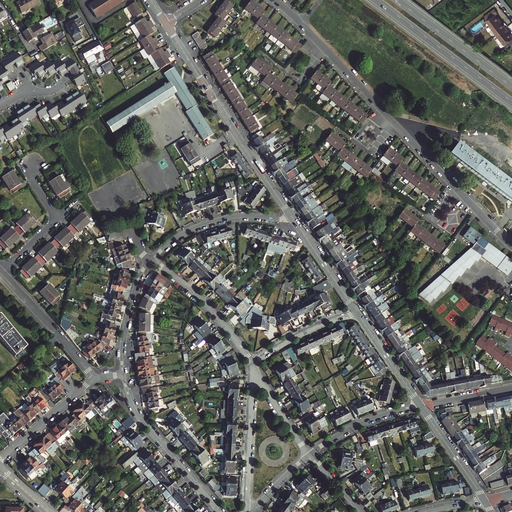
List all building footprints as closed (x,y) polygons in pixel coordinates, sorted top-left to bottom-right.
[(17,3),(22,13),(41,3),(39,0),(26,0),(22,2),(21,1),(17,3)] [(125,0),(97,0),(89,6),(96,18),(125,0)] [(220,5),(218,7),(227,14),(233,7),(225,1),(221,6),(220,5)] [(135,2),(128,7),(135,18),(133,20),(135,24),(145,18),(135,2)] [(251,15),(258,6),(256,4),(255,6),(250,2),(244,9),(251,15)] [(251,15),(259,21),(262,17),(265,13),(259,9),(260,7),(258,6),(251,15)] [(221,21),(227,14),(218,7),(217,9),(218,10),(214,15),(218,18),(221,21)] [(497,14),(494,10),(483,18),(496,35),(505,29),(495,15),(497,14)] [(65,24),(74,43),(83,38),(78,28),(84,24),(81,17),(65,24)] [(263,30),(270,21),(268,19),(267,21),(262,17),(259,21),(256,24),(263,30)] [(131,27),(136,34),(153,23),(151,19),(147,22),(145,18),(135,24),(131,27)] [(214,23),(213,22),(211,25),(220,31),(226,24),(221,21),(218,18),(214,23)] [(270,35),(276,27),(271,24),(272,22),(270,21),(263,30),(270,35)] [(136,34),(140,41),(150,35),(154,33),(151,28),(155,26),(153,23),(136,34)] [(39,24),(23,33),(29,42),(35,39),(34,38),(44,32),(39,24)] [(220,31),(211,25),(210,26),(211,28),(207,33),(214,39),(220,31)] [(270,35),(277,40),(284,32),(282,30),(281,31),(276,27),(270,35)] [(511,37),(505,29),(496,35),(497,35),(504,45),(511,39),(511,37)] [(285,46),(290,38),(285,34),(286,33),(284,32),(277,40),(285,46)] [(42,52),(51,47),(56,44),(50,35),(41,40),(44,45),(39,47),(42,52)] [(145,49),(158,40),(156,37),(152,39),(150,35),(140,41),(145,49)] [(300,46),(290,38),(285,46),(295,54),(301,46),(300,46)] [(160,43),(158,40),(145,49),(140,52),(145,59),(148,57),(153,54),(159,50),(156,46),(160,43)] [(101,45),(100,43),(82,53),(89,65),(107,55),(106,53),(101,45)] [(29,52),(32,57),(41,51),(38,47),(29,52)] [(162,48),(159,50),(153,54),(157,62),(171,53),(169,49),(165,52),(162,48)] [(11,66),(13,65),(15,64),(18,68),(24,64),(20,58),(17,53),(8,58),(4,61),(11,73),(14,71),(11,66)] [(157,62),(162,69),(171,63),(169,59),(173,56),(171,53),(157,62)] [(203,58),(210,69),(218,64),(210,53),(205,57),(203,58)] [(153,54),(148,57),(153,64),(157,62),(153,54)] [(85,82),(78,71),(71,59),(62,65),(59,60),(52,66),(48,61),(40,66),(38,62),(30,67),(34,74),(36,73),(39,77),(45,73),(47,72),(49,76),(56,72),(58,71),(60,76),(67,72),(69,70),(72,75),(75,79),(73,80),(77,87),(85,82)] [(251,67),(258,72),(265,63),(263,62),(262,63),(257,59),(251,67)] [(106,73),(115,68),(111,60),(102,65),(106,73)] [(1,85),(2,84),(8,80),(6,76),(7,75),(11,73),(4,61),(0,64),(3,68),(0,69),(0,90),(3,89),(1,85)] [(267,65),(265,63),(258,72),(266,78),(268,74),(271,70),(266,67),(267,65)] [(212,76),(213,78),(223,72),(218,64),(210,69),(213,75),(212,76)] [(112,133),(177,93),(188,111),(185,113),(203,142),(213,137),(195,107),(198,105),(174,68),(165,74),(171,83),(161,89),(160,87),(154,90),(155,92),(106,123),(112,133)] [(227,80),(223,72),(213,78),(214,80),(216,79),(219,85),(227,80)] [(310,79),(317,85),(324,76),(322,74),(321,76),(316,72),(310,79)] [(263,82),(270,87),(277,78),(274,76),(273,78),(268,74),(266,78),(263,82)] [(328,87),(330,83),(325,79),(326,78),(324,76),(317,85),(325,90),(328,87)] [(270,87),(277,92),(282,85),(278,81),(279,80),(277,78),(270,87)] [(234,90),(227,80),(219,85),(226,96),(234,90)] [(284,98),(291,89),(289,87),(288,89),(282,85),(277,92),(284,98)] [(322,94),(329,100),(336,91),(334,89),(333,90),(328,87),(325,90),(322,94)] [(284,98),(291,103),(297,96),(292,92),(293,90),(291,89),(284,98)] [(226,96),(233,106),(241,101),(234,90),(226,96)] [(336,105),(342,97),(337,94),(338,92),(336,91),(329,100),(336,105)] [(44,120),(49,117),(50,119),(59,113),(61,118),(70,112),(78,107),(86,102),(82,95),(79,97),(77,92),(70,96),(64,100),(67,104),(65,106),(64,107),(61,102),(54,107),(53,108),(50,103),(48,104),(50,108),(45,111),(38,116),(40,119),(42,118),(44,120)] [(347,101),(342,97),(336,105),(343,111),(350,102),(348,100),(347,101)] [(241,101),(233,106),(237,112),(236,113),(237,115),(246,109),(241,101)] [(351,116),(356,109),(351,105),(352,103),(350,102),(343,111),(351,116)] [(33,108),(32,109),(35,114),(36,116),(37,115),(38,116),(45,111),(50,108),(48,104),(43,108),(42,109),(39,104),(33,108)] [(35,114),(32,109),(29,105),(22,109),(15,114),(18,118),(16,119),(10,123),(13,126),(19,123),(28,118),(35,114)] [(251,117),(246,109),(237,115),(239,118),(240,117),(243,122),(251,117)] [(366,116),(356,109),(351,116),(361,124),(367,117),(366,116)] [(8,140),(16,135),(23,130),(22,128),(28,124),(26,122),(29,120),(36,116),(35,114),(28,118),(19,123),(13,126),(13,127),(11,128),(10,129),(9,128),(2,132),(0,133),(0,139),(1,142),(6,138),(8,140)] [(251,117),(243,122),(251,133),(258,128),(251,117)] [(489,133),(491,125),(473,121),(471,128),(489,133)] [(325,141),(333,147),(339,138),(337,136),(336,137),(330,133),(325,141)] [(267,142),(270,140),(268,137),(262,141),(257,134),(252,136),(251,137),(254,141),(253,142),(255,146),(254,147),(256,150),(267,142)] [(341,140),(339,138),(333,147),(340,152),(342,148),(345,145),(340,141),(341,140)] [(184,158),(193,152),(187,142),(178,148),(184,158)] [(259,151),(261,155),(271,148),(267,142),(256,150),(258,152),(259,151)] [(313,147),(310,143),(303,147),(306,152),(313,147)] [(271,148),(261,155),(264,159),(263,160),(265,162),(280,152),(284,149),(287,147),(286,145),(275,152),(272,148),(271,148)] [(476,156),(469,151),(468,152),(458,145),(450,155),(511,201),(511,185),(500,176),(501,175),(493,169),(492,171),(475,157),(476,156)] [(344,162),(351,153),(349,151),(348,152),(342,148),(340,152),(337,156),(344,162)] [(389,148),(383,156),(390,162),(397,153),(395,151),(394,152),(389,148)] [(193,152),(184,158),(190,168),(200,162),(193,152)] [(270,168),(277,163),(275,160),(279,157),(282,155),(280,152),(265,162),(266,164),(267,164),(270,168)] [(231,158),(238,169),(246,164),(239,153),(231,158)] [(353,154),(351,153),(344,162),(351,167),(357,159),(352,156),(353,154)] [(390,162),(397,167),(400,164),(403,160),(398,156),(399,154),(397,153),(390,162)] [(362,163),(357,159),(351,167),(358,172),(365,163),(363,162),(362,163)] [(272,172),(273,174),(288,164),(286,161),(283,163),(281,160),(277,163),(270,168),(273,171),(272,172)] [(279,180),(285,175),(284,172),(292,167),(290,163),(288,164),(273,174),(275,176),(276,176),(279,180)] [(367,165),(365,163),(358,172),(366,178),(371,171),(366,166),(367,165)] [(253,174),(246,164),(238,169),(245,179),(253,174)] [(400,164),(397,167),(394,171),(401,176),(408,168),(406,166),(405,167),(400,164)] [(408,168),(401,176),(409,182),(415,175),(410,171),(411,169),(408,168)] [(2,178),(6,184),(10,191),(12,190),(14,193),(21,188),(20,185),(21,185),(17,178),(13,171),(12,172),(10,169),(2,174),(4,176),(2,178)] [(280,184),(282,187),(297,176),(299,174),(297,171),(287,178),(285,175),(279,180),(281,184),(280,184)] [(48,184),(52,190),(56,197),(57,196),(59,199),(67,194),(65,191),(67,190),(63,184),(59,177),(57,178),(55,175),(47,180),(49,183),(48,184)] [(420,178),(415,175),(409,182),(416,187),(423,179),(421,177),(420,178)] [(297,176),(282,187),(283,189),(284,188),(287,192),(294,187),(296,186),(301,182),(297,176)] [(425,180),(423,179),(416,187),(423,193),(429,186),(424,182),(425,180)] [(252,195),(259,200),(265,191),(257,184),(253,189),(256,190),(252,195)] [(307,188),(290,199),(292,201),(293,200),(295,205),(302,200),(300,197),(304,195),(304,194),(308,191),(308,190),(314,186),(313,184),(307,188)] [(296,191),(294,187),(287,192),(290,196),(289,197),(290,199),(307,188),(305,185),(301,188),(302,189),(301,190),(299,189),(296,191)] [(423,193),(434,201),(440,194),(429,186),(423,193)] [(227,192),(222,194),(224,202),(230,200),(231,202),(234,200),(230,188),(227,189),(227,192)] [(202,198),(197,200),(200,210),(208,207),(206,199),(202,190),(200,190),(202,198)] [(214,196),(216,204),(217,206),(221,205),(220,203),(224,202),(222,194),(214,196)] [(259,200),(252,195),(249,199),(247,198),(244,202),(252,208),(259,200)] [(200,210),(197,200),(195,196),(187,199),(191,213),(197,211),(197,213),(201,212),(200,210)] [(206,199),(208,207),(216,204),(214,196),(206,199)] [(183,205),(180,206),(184,218),(187,217),(186,214),(191,213),(187,199),(182,201),(183,205)] [(306,206),(302,200),(295,205),(298,209),(297,209),(299,211),(306,206)] [(309,204),(306,206),(299,211),(300,214),(301,213),(304,217),(314,211),(312,208),(316,205),(314,201),(309,204)] [(136,205),(128,207),(130,219),(139,218),(136,205)] [(149,210),(146,209),(144,216),(147,217),(145,225),(148,226),(149,224),(154,225),(156,217),(151,215),(152,213),(148,212),(149,210)] [(314,211),(304,217),(307,221),(306,222),(307,224),(319,216),(314,210),(314,211)] [(409,214),(404,210),(399,217),(405,222),(412,214),(410,212),(409,214)] [(33,258),(27,264),(22,268),(22,270),(20,272),(26,278),(28,276),(30,278),(35,273),(41,267),(40,266),(42,264),(45,262),(46,263),(52,258),(58,252),(56,251),(58,249),(61,246),(62,248),(68,243),(73,238),(72,236),(74,234),(77,232),(78,233),(84,228),(90,223),(88,221),(91,219),(84,212),(82,214),(81,213),(75,219),(70,224),(70,225),(68,227),(66,229),(65,228),(59,234),(54,239),(52,242),(50,244),(49,243),(43,249),(37,254),(38,255),(35,257),(33,259),(33,258)] [(24,234),(30,229),(36,223),(35,222),(37,220),(31,213),(29,216),(28,214),(21,220),(16,224),(17,226),(15,228),(13,230),(11,229),(5,234),(0,239),(1,241),(0,241),(0,244),(5,249),(7,248),(8,248),(14,243),(20,238),(19,237),(21,235),(23,233),(24,234)] [(412,214),(405,222),(413,228),(416,225),(419,221),(413,217),(414,215),(412,214)] [(320,222),(322,221),(323,220),(320,215),(319,216),(307,224),(309,226),(309,225),(312,230),(319,225),(320,222)] [(162,218),(156,217),(154,225),(159,227),(159,229),(162,230),(166,217),(162,216),(162,218)] [(327,223),(332,219),(330,216),(323,220),(322,221),(325,224),(327,223)] [(319,241),(333,231),(329,226),(336,221),(334,218),(332,219),(327,223),(328,225),(315,234),(318,238),(317,238),(319,241)] [(421,228),(416,225),(413,228),(410,232),(417,237),(424,229),(422,227),(421,228)] [(244,235),(253,238),(255,229),(247,227),(244,235)] [(472,248),(458,260),(418,296),(429,304),(433,298),(435,299),(441,290),(443,292),(450,282),(452,283),(458,275),(460,276),(466,267),(468,269),(475,260),(477,261),(481,256),(508,276),(511,270),(511,261),(480,238),(481,236),(470,227),(463,236),(474,245),(472,248)] [(216,232),(219,240),(231,236),(229,228),(216,232)] [(338,228),(333,231),(319,241),(320,243),(321,242),(324,246),(331,242),(329,239),(334,236),(333,235),(339,230),(338,228)] [(253,238),(261,241),(263,232),(255,229),(253,238)] [(424,229),(417,237),(424,243),(430,235),(425,232),(426,230),(424,229)] [(216,232),(205,235),(207,244),(219,240),(216,232)] [(272,235),(263,232),(261,241),(269,243),(272,235)] [(277,246),(280,238),(272,235),(269,243),(277,246)] [(430,235),(424,243),(432,248),(438,240),(436,238),(435,239),(430,235)] [(288,241),(280,238),(277,246),(285,249),(288,241)] [(332,244),(331,242),(324,246),(326,250),(325,251),(327,253),(342,243),(339,239),(332,244)] [(440,241),(438,240),(432,248),(439,254),(445,247),(439,243),(440,241)] [(296,244),(288,241),(285,249),(294,252),(296,244)] [(342,243),(327,253),(329,256),(330,255),(332,259),(345,250),(346,249),(345,247),(342,249),(341,247),(344,246),(345,244),(344,242),(342,243)] [(119,256),(128,253),(125,245),(123,246),(123,244),(116,247),(117,248),(116,249),(119,256)] [(178,256),(182,260),(188,255),(192,251),(189,248),(187,250),(184,246),(175,255),(177,258),(178,256)] [(334,263),(336,266),(356,252),(354,248),(347,252),(345,250),(332,259),(335,263),(334,263)] [(182,260),(186,264),(185,265),(188,268),(189,267),(198,258),(192,251),(188,255),(182,260)] [(341,271),(348,266),(346,264),(350,261),(350,260),(357,255),(356,252),(336,266),(337,268),(338,267),(341,271)] [(123,268),(134,268),(128,253),(119,256),(123,268)] [(316,267),(309,257),(302,262),(309,272),(316,267)] [(198,258),(189,267),(195,273),(204,264),(198,258)] [(216,270),(222,263),(220,261),(218,264),(214,268),(216,270)] [(204,264),(195,273),(202,279),(208,273),(212,269),(205,263),(204,264)] [(342,276),(344,278),(360,267),(358,264),(350,270),(348,266),(341,271),(343,275),(342,276)] [(360,267),(344,278),(346,280),(349,284),(356,279),(354,276),(359,272),(365,268),(363,265),(360,267)] [(324,278),(316,267),(309,272),(316,283),(324,278)] [(118,280),(128,282),(130,275),(128,274),(129,271),(123,269),(122,272),(119,271),(118,275),(119,276),(118,280)] [(213,278),(208,273),(202,279),(200,280),(203,283),(205,282),(208,285),(216,277),(215,276),(213,278)] [(150,288),(158,293),(162,295),(164,296),(172,284),(159,274),(150,288)] [(368,280),(352,290),(354,293),(355,292),(359,298),(366,293),(363,288),(367,286),(367,285),(377,278),(375,275),(368,280)] [(216,277),(208,285),(212,289),(211,290),(213,293),(215,292),(221,285),(223,283),(226,280),(227,279),(225,276),(220,281),(216,277)] [(351,288),(352,290),(368,280),(367,277),(359,282),(356,279),(349,284),(352,288),(351,288)] [(113,286),(112,289),(123,292),(124,289),(126,290),(128,282),(118,280),(116,287),(113,286)] [(325,292),(333,288),(328,280),(317,285),(319,289),(315,292),(316,296),(321,293),(325,292)] [(45,298),(54,290),(49,284),(47,285),(45,283),(38,289),(40,292),(39,293),(45,298)] [(221,285),(215,292),(221,298),(227,292),(221,285)] [(152,303),(155,304),(156,301),(154,300),(158,293),(150,288),(143,299),(152,303)] [(225,302),(227,304),(236,294),(230,288),(227,292),(221,298),(223,300),(222,302),(224,304),(225,302)] [(123,292),(112,289),(111,293),(115,294),(113,301),(122,304),(124,297),(122,296),(123,292)] [(59,295),(54,290),(45,298),(50,304),(51,303),(53,306),(60,299),(57,297),(59,295)] [(370,298),(366,293),(359,298),(363,304),(362,305),(364,307),(380,296),(382,295),(380,291),(370,298)] [(322,295),(317,298),(321,305),(326,303),(327,305),(331,303),(325,292),(321,293),(322,295)] [(236,294),(227,304),(226,305),(229,308),(230,307),(234,310),(244,300),(237,294),(236,294)] [(380,296),(364,307),(365,310),(366,309),(369,313),(376,308),(374,305),(377,304),(376,303),(382,299),(380,296)] [(316,308),(321,305),(317,298),(309,302),(313,309),(314,311),(317,310),(316,308)] [(152,303),(143,299),(139,307),(142,309),(139,315),(150,315),(150,313),(148,312),(152,303)] [(122,304),(113,301),(108,300),(107,304),(103,303),(102,306),(111,308),(120,311),(122,304)] [(245,306),(248,304),(244,300),(234,310),(237,314),(236,315),(239,318),(245,312),(247,314),(253,305),(251,304),(249,306),(247,308),(245,306)] [(307,303),(301,306),(305,313),(313,309),(309,302),(307,303)] [(257,308),(253,305),(247,314),(249,317),(249,321),(251,322),(250,330),(253,331),(253,329),(259,329),(260,320),(262,315),(256,314),(255,317),(252,317),(257,308)] [(301,306),(293,309),(297,317),(305,313),(301,306)] [(376,308),(369,313),(372,317),(371,318),(372,320),(380,314),(387,309),(386,307),(379,312),(376,308)] [(120,311),(111,308),(109,315),(103,314),(102,318),(115,321),(116,318),(119,318),(120,311)] [(293,310),(289,312),(285,314),(289,321),(294,319),(295,321),(298,319),(297,317),(293,309),(293,310)] [(281,324),(278,326),(282,335),(286,333),(283,327),(285,325),(284,323),(289,321),(285,314),(280,316),(279,314),(276,315),(281,324)] [(380,314),(372,320),(374,322),(375,321),(378,325),(385,321),(380,314)] [(0,339),(15,357),(20,353),(19,352),(20,351),(21,352),(27,347),(0,315),(0,339)] [(150,315),(139,315),(139,324),(149,325),(150,315)] [(504,320),(493,316),(489,324),(496,327),(494,331),(499,333),(500,329),(504,320)] [(197,331),(204,326),(200,321),(202,320),(199,317),(194,322),(191,320),(187,323),(187,324),(189,326),(190,326),(192,329),(194,327),(197,331)] [(115,321),(102,318),(101,322),(105,323),(104,330),(114,333),(116,326),(114,325),(115,321)] [(260,320),(259,329),(264,330),(264,332),(267,333),(269,320),(266,319),(265,321),(260,320)] [(511,323),(504,320),(500,329),(507,332),(505,335),(510,337),(510,335),(511,334),(511,323)] [(379,330),(381,332),(389,327),(385,321),(378,325),(380,329),(379,330)] [(149,325),(139,324),(139,332),(149,333),(149,325)] [(360,332),(355,325),(348,330),(353,337),(360,332)] [(207,330),(204,326),(197,331),(201,335),(200,337),(202,339),(197,343),(199,345),(204,341),(203,339),(211,331),(209,328),(207,330)] [(340,326),(328,332),(332,339),(343,334),(340,326)] [(389,327),(381,332),(382,335),(383,334),(386,338),(393,333),(389,327)] [(69,329),(65,332),(72,340),(78,335),(69,329)] [(101,341),(109,346),(110,340),(113,340),(114,333),(104,330),(101,341)] [(152,335),(151,333),(149,333),(139,332),(136,332),(138,346),(148,344),(146,337),(150,336),(149,335),(152,335)] [(320,345),(332,339),(328,332),(317,337),(320,345)] [(360,332),(353,337),(358,344),(365,339),(360,332)] [(397,339),(393,333),(386,338),(389,342),(388,342),(389,345),(397,339)] [(397,339),(389,345),(391,347),(392,346),(395,350),(401,345),(400,343),(403,341),(402,340),(406,337),(404,334),(397,339)] [(212,348),(219,343),(215,339),(217,338),(215,335),(205,343),(207,346),(209,344),(212,348)] [(482,336),(477,344),(486,351),(494,340),(490,337),(488,341),(482,336)] [(309,350),(320,345),(317,337),(305,342),(309,350)] [(87,342),(90,346),(96,353),(102,348),(101,347),(103,345),(99,340),(97,342),(96,341),(95,342),(91,338),(87,342)] [(358,344),(363,351),(370,346),(365,339),(358,344)] [(497,343),(494,340),(486,351),(495,358),(500,350),(495,346),(497,343)] [(305,342),(294,347),(298,355),(309,350),(305,342)] [(222,347),(219,343),(212,348),(208,351),(212,356),(214,354),(216,357),(209,362),(210,364),(212,363),(216,361),(222,357),(220,354),(226,349),(224,346),(222,347)] [(148,344),(138,346),(139,354),(134,354),(135,360),(150,357),(148,344)] [(396,355),(398,357),(406,351),(401,345),(395,350),(397,354),(396,355)] [(403,363),(410,358),(408,354),(418,347),(416,345),(406,351),(398,357),(399,360),(400,359),(403,363)] [(96,353),(90,346),(84,350),(85,352),(83,353),(87,358),(89,357),(90,358),(96,353)] [(370,346),(363,351),(368,358),(375,353),(370,346)] [(290,347),(286,350),(290,357),(293,362),(297,360),(290,347)] [(290,357),(286,350),(281,353),(285,360),(290,357)] [(506,355),(500,350),(495,358),(507,367),(511,360),(511,359),(510,358),(511,356),(511,355),(511,354),(509,352),(506,355)] [(380,360),(375,353),(368,358),(373,365),(380,360)] [(226,369),(234,366),(232,361),(234,360),(233,356),(225,360),(221,362),(222,365),(224,364),(226,369)] [(154,368),(152,357),(150,357),(135,360),(137,371),(154,368)] [(405,367),(406,369),(414,364),(410,358),(403,363),(406,367),(405,367)] [(373,365),(370,367),(377,378),(380,377),(388,372),(380,360),(373,365)] [(276,372),(278,376),(290,369),(286,361),(272,370),(274,373),(276,372)] [(63,367),(70,376),(76,371),(74,369),(76,368),(71,363),(70,364),(68,363),(63,367)] [(493,374),(489,375),(485,376),(484,374),(483,374),(482,365),(479,363),(480,369),(481,377),(483,387),(486,386),(485,385),(491,384),(494,383),(499,382),(502,382),(501,377),(497,375),(493,376),(493,374)] [(412,375),(419,370),(414,364),(406,369),(408,372),(409,371),(412,375)] [(224,370),(220,371),(222,376),(226,375),(228,378),(240,373),(238,370),(236,371),(234,366),(226,369),(224,370)] [(70,376),(63,367),(57,373),(53,368),(51,370),(60,381),(62,379),(64,381),(70,376)] [(154,373),(154,368),(137,371),(138,375),(138,379),(159,376),(158,372),(154,373)] [(295,374),(291,368),(290,369),(278,376),(281,381),(280,382),(281,385),(283,384),(291,379),(294,377),(293,375),(295,374)] [(413,380),(415,382),(427,373),(426,370),(423,372),(423,373),(421,374),(419,370),(412,375),(414,379),(413,380)] [(465,373),(468,389),(471,389),(471,388),(475,387),(474,378),(470,379),(470,377),(469,377),(468,372),(465,373)] [(427,373),(415,382),(416,384),(417,383),(420,387),(427,382),(428,382),(432,379),(430,376),(427,373)] [(465,390),(468,389),(465,373),(461,373),(463,380),(459,381),(461,390),(465,389),(465,390)] [(447,376),(448,383),(444,384),(446,393),(451,392),(451,393),(454,392),(450,375),(447,376)] [(454,375),(450,375),(454,392),(456,392),(456,391),(461,390),(459,381),(455,382),(454,375)] [(159,376),(138,379),(140,387),(141,387),(142,390),(151,388),(150,386),(153,385),(152,382),(155,381),(155,385),(160,384),(159,376)] [(474,378),(475,387),(480,386),(480,387),(483,387),(481,377),(474,378)] [(49,386),(42,378),(40,380),(47,387),(49,386)] [(229,387),(228,392),(237,392),(237,387),(239,387),(240,379),(233,380),(233,383),(227,383),(226,387),(229,387)] [(283,384),(288,391),(295,387),(291,379),(283,384)] [(394,383),(384,380),(383,385),(385,386),(384,392),(391,394),(394,383)] [(51,388),(58,396),(64,392),(62,390),(65,387),(60,381),(51,388)] [(347,383),(346,384),(346,382),(341,385),(344,391),(348,389),(348,388),(350,387),(348,383),(347,383)] [(429,396),(437,394),(435,386),(430,387),(427,382),(420,387),(425,394),(429,396)] [(446,393),(444,384),(435,386),(437,394),(446,393)] [(292,399),(300,394),(295,387),(288,391),(292,399)] [(58,396),(51,388),(46,393),(43,390),(40,393),(48,402),(51,400),(52,401),(58,396)] [(148,402),(157,400),(156,392),(155,393),(154,388),(151,388),(142,390),(143,395),(146,394),(148,402)] [(37,400),(34,403),(41,411),(47,406),(45,404),(48,402),(40,393),(39,391),(34,396),(37,400)] [(228,392),(228,401),(236,401),(239,401),(239,398),(237,398),(237,392),(228,392)] [(303,392),(300,394),(292,399),(291,400),(293,403),(295,402),(298,407),(305,402),(302,397),(305,395),(304,392),(303,392)] [(388,404),(391,394),(384,392),(383,397),(380,396),(378,401),(388,404)] [(105,393),(99,398),(106,406),(112,401),(110,400),(112,398),(107,393),(106,395),(105,393)] [(507,398),(502,399),(504,408),(511,406),(509,396),(506,397),(507,398)] [(106,406),(99,398),(93,403),(91,400),(88,402),(94,408),(97,413),(106,406)] [(496,424),(499,423),(494,399),(492,400),(492,401),(487,402),(489,411),(494,410),(496,424)] [(504,408),(502,399),(497,400),(497,399),(494,399),(499,423),(502,423),(501,415),(502,414),(501,408),(504,408)] [(157,400),(148,402),(149,410),(151,410),(151,412),(158,410),(157,408),(159,408),(157,400)] [(369,400),(361,403),(365,413),(373,409),(369,400)] [(227,409),(236,410),(236,401),(228,401),(227,409)] [(476,403),(478,413),(486,411),(484,401),(476,403)] [(84,403),(78,408),(85,416),(94,408),(88,402),(85,405),(84,403)] [(312,409),(310,406),(308,407),(305,402),(298,407),(301,411),(299,412),(301,415),(312,409)] [(41,411),(34,403),(28,407),(36,416),(41,411)] [(358,416),(365,413),(361,403),(354,407),(358,416)] [(470,415),(478,413),(476,403),(462,406),(462,410),(469,408),(469,413),(470,415)] [(27,423),(36,416),(28,407),(23,412),(19,408),(16,411),(27,423)] [(74,415),(71,417),(82,430),(85,428),(82,424),(79,421),(85,416),(78,408),(72,413),(74,415)] [(236,419),(236,410),(227,409),(221,409),(221,418),(223,418),(236,419)] [(339,413),(344,423),(351,419),(346,410),(339,413)] [(27,423),(16,411),(13,413),(15,415),(17,418),(11,422),(18,431),(27,423)] [(173,431),(179,426),(176,422),(177,421),(175,418),(179,415),(175,411),(168,417),(171,421),(165,426),(168,429),(170,427),(173,431)] [(448,430),(456,424),(452,417),(454,416),(453,412),(446,413),(447,419),(442,422),(448,430)] [(344,423),(339,413),(332,417),(336,427),(344,423)] [(305,423),(308,427),(315,422),(313,418),(314,417),(313,414),(302,420),(304,424),(305,423)] [(88,419),(85,416),(79,421),(82,424),(88,419)] [(66,417),(61,422),(68,430),(74,426),(76,428),(79,432),(82,430),(71,417),(68,419),(66,417)] [(328,426),(323,417),(315,422),(308,427),(311,432),(309,433),(311,436),(328,426)] [(237,423),(238,419),(236,419),(223,418),(223,427),(227,428),(235,428),(235,423),(237,423)] [(414,419),(406,421),(409,430),(417,427),(414,419)] [(401,432),(409,430),(406,421),(398,424),(401,432)] [(9,425),(6,422),(2,425),(0,423),(0,426),(8,436),(11,434),(13,436),(18,431),(11,422),(9,425)] [(68,430),(61,422),(55,427),(63,435),(68,430)] [(393,435),(401,432),(398,424),(390,426),(393,435)] [(462,432),(456,424),(448,430),(453,438),(454,437),(461,432),(462,432)] [(5,438),(8,436),(0,426),(0,436),(2,434),(5,438)] [(120,435),(126,429),(123,426),(117,432),(120,435)] [(179,438),(185,433),(179,426),(173,431),(176,435),(175,437),(177,439),(179,438)] [(393,435),(390,426),(382,429),(384,437),(393,435)] [(55,427),(47,434),(54,443),(63,435),(55,427)] [(191,428),(185,433),(179,438),(184,444),(191,439),(194,436),(191,433),(193,431),(191,428)] [(227,428),(226,437),(235,437),(237,437),(237,434),(235,434),(235,428),(227,428)] [(127,434),(125,432),(118,437),(113,441),(116,444),(120,440),(123,443),(127,439),(130,443),(137,438),(134,434),(135,432),(133,429),(127,434)] [(376,440),(384,437),(382,429),(373,432),(376,440)] [(376,440),(373,432),(365,434),(368,443),(369,447),(377,444),(376,440)] [(457,444),(468,437),(467,435),(468,434),(467,433),(464,435),(461,432),(454,437),(457,441),(456,442),(457,444)] [(45,450),(54,443),(47,434),(38,442),(45,450)] [(235,437),(226,437),(226,446),(235,446),(235,437)] [(463,450),(470,445),(468,441),(470,440),(468,437),(457,444),(459,446),(460,446),(463,450)] [(140,441),(137,438),(130,443),(128,446),(132,451),(131,452),(132,453),(135,451),(144,443),(142,440),(140,441)] [(191,439),(184,444),(190,451),(197,446),(200,443),(203,440),(201,438),(195,443),(191,439)] [(466,457),(482,446),(484,445),(481,441),(472,447),(470,445),(463,450),(465,454),(464,454),(466,457)] [(34,449),(32,452),(36,456),(42,464),(45,461),(40,455),(45,450),(38,442),(32,447),(34,449)] [(430,444),(422,446),(424,456),(432,454),(430,444)] [(197,446),(190,451),(189,453),(191,456),(193,454),(196,458),(203,452),(200,449),(198,447),(197,446)] [(234,455),(235,446),(226,446),(225,455),(234,455)] [(416,458),(424,456),(422,446),(413,448),(416,458)] [(468,458),(471,463),(479,457),(477,455),(484,450),(482,446),(466,457),(467,459),(468,458)] [(132,453),(131,452),(119,462),(124,469),(136,459),(140,464),(149,457),(146,453),(148,451),(145,449),(138,455),(135,451),(132,453)] [(341,460),(350,461),(351,456),(353,456),(353,453),(341,451),(340,454),(342,455),(341,460)] [(206,457),(203,452),(196,458),(200,462),(198,464),(203,470),(204,469),(213,461),(208,455),(206,457)] [(479,457),(471,463),(474,466),(473,467),(475,469),(490,458),(496,454),(494,452),(489,456),(489,455),(486,457),(486,458),(481,461),(479,457)] [(234,455),(225,455),(225,463),(234,464),(234,459),(236,459),(236,455),(234,455)] [(30,457),(25,461),(34,471),(35,472),(40,468),(42,470),(45,467),(42,464),(36,456),(32,458),(30,457)] [(83,456),(80,459),(86,464),(90,461),(85,457),(83,456)] [(147,471),(149,469),(156,463),(157,462),(155,459),(153,461),(149,457),(140,464),(144,469),(138,475),(140,477),(144,473),(147,471)] [(492,461),(490,458),(475,469),(476,472),(477,471),(480,475),(483,473),(486,471),(487,470),(485,467),(489,464),(489,463),(492,461)] [(349,467),(349,465),(350,461),(341,460),(341,465),(339,465),(338,468),(351,470),(351,467),(349,467)] [(26,478),(34,471),(25,461),(19,466),(21,468),(19,470),(26,478)] [(362,463),(354,462),(354,464),(358,471),(364,467),(362,463)] [(156,463),(149,469),(155,476),(161,470),(156,463)] [(225,463),(221,463),(213,463),(213,465),(219,466),(219,474),(222,475),(225,475),(225,472),(235,473),(235,469),(233,469),(234,464),(225,463)] [(494,465),(491,467),(495,473),(498,471),(501,469),(497,463),(494,465)] [(198,473),(203,479),(208,474),(204,469),(203,470),(198,473)] [(480,475),(484,481),(487,478),(490,476),(492,475),(489,469),(487,470),(486,471),(483,473),(480,475)] [(160,483),(167,477),(161,470),(155,476),(160,483)] [(55,490),(60,494),(67,486),(63,483),(69,476),(65,473),(58,481),(60,483),(57,486),(58,487),(55,490)] [(368,480),(368,479),(362,473),(351,483),(353,485),(355,484),(358,488),(365,482),(368,480)] [(303,482),(309,488),(313,484),(315,485),(317,483),(308,474),(305,476),(307,478),(303,482)] [(167,477),(160,483),(167,490),(173,484),(169,480),(171,478),(169,476),(167,477)] [(226,481),(226,486),(226,487),(235,487),(235,482),(237,482),(237,478),(224,477),(224,481),(226,481)] [(212,489),(214,487),(217,485),(213,479),(207,484),(212,489)] [(502,487),(505,486),(503,480),(500,481),(497,482),(494,483),(490,484),(492,489),(494,490),(496,489),(499,488),(502,487)] [(306,492),(309,488),(303,482),(299,486),(298,484),(295,487),(301,492),(299,494),(304,499),(307,501),(309,504),(311,501),(309,499),(305,496),(307,493),(306,492)] [(365,482),(358,488),(362,492),(360,493),(363,496),(373,488),(370,485),(369,486),(365,482)] [(458,483),(450,484),(452,494),(460,493),(458,483)] [(172,496),(179,491),(180,489),(178,486),(176,488),(173,484),(167,490),(163,492),(162,493),(162,494),(167,501),(170,499),(172,496)] [(452,494),(450,484),(442,486),(444,496),(452,494)] [(417,490),(419,498),(430,495),(427,485),(422,486),(422,489),(417,490)] [(73,492),(67,486),(60,494),(65,499),(68,496),(69,496),(73,492)] [(72,511),(73,511),(80,505),(75,500),(76,499),(85,489),(82,486),(72,498),(74,500),(70,504),(71,505),(68,508),(72,511)] [(235,492),(235,487),(226,487),(226,492),(223,492),(223,495),(236,496),(236,492),(235,492)] [(318,494),(320,496),(324,492),(327,489),(325,487),(318,494)] [(406,491),(409,501),(419,498),(417,490),(412,492),(411,489),(406,491)] [(185,497),(179,491),(172,496),(178,503),(185,498),(185,497)] [(290,495),(287,500),(294,505),(297,501),(299,502),(300,499),(290,492),(288,494),(290,495)] [(190,504),(185,497),(185,498),(178,503),(184,510),(190,504)] [(288,511),(294,505),(287,500),(283,505),(282,503),(280,506),(281,507),(287,511),(288,511)] [(394,501),(387,504),(390,511),(397,509),(394,501)] [(178,503),(176,505),(181,511),(184,510),(178,503)] [(195,511),(196,511),(192,507),(194,506),(192,503),(190,504),(184,510),(181,511),(195,511)]
